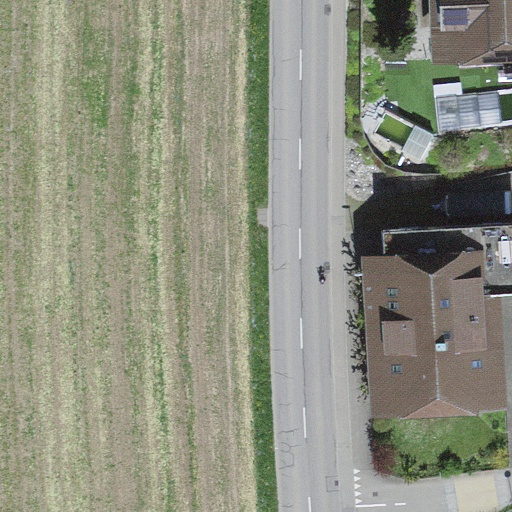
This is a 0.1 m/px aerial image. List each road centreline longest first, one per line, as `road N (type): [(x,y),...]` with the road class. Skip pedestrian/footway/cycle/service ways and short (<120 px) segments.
road 1 (tertiary): [(307,511),(297,0)]
road 2 (residential): [(349,511),(511,486)]
